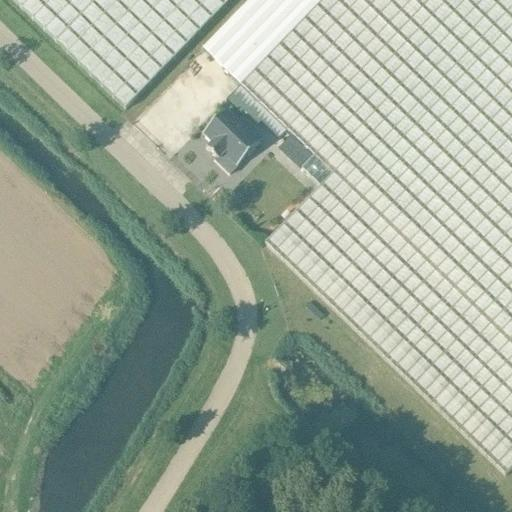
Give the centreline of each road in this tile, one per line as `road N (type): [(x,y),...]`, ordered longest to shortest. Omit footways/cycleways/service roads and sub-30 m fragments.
road 1 (unclassified): [(185,213),(233,271),(247,303),(247,343),(149,511)]
road 2 (unclassified): [(185,213),(0,34)]
